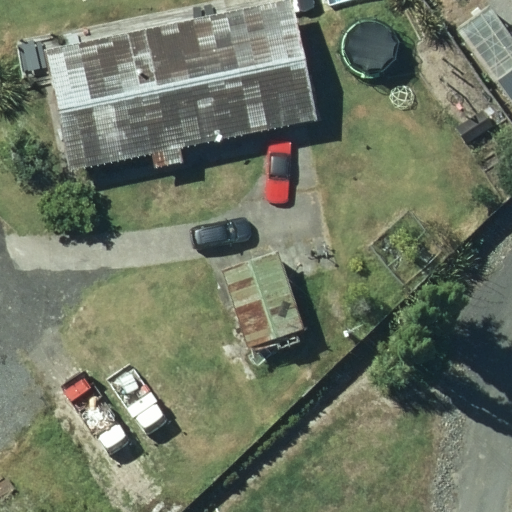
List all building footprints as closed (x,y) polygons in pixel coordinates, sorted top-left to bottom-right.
[(149,148),(153,165),(181,159),(177,143),(315,114),(292,0),(248,0),(42,45),(68,166),(149,148)] [(469,0),(443,20),(508,106),(511,102),(511,48),(475,0),(469,0)] [(357,50),(365,60),(391,40),(383,29),(357,50)] [(221,265),(251,354),(298,339),(293,325),(302,324),(276,245),(221,265)] [(226,344),(215,309),(182,319),(193,353),(226,344)]
